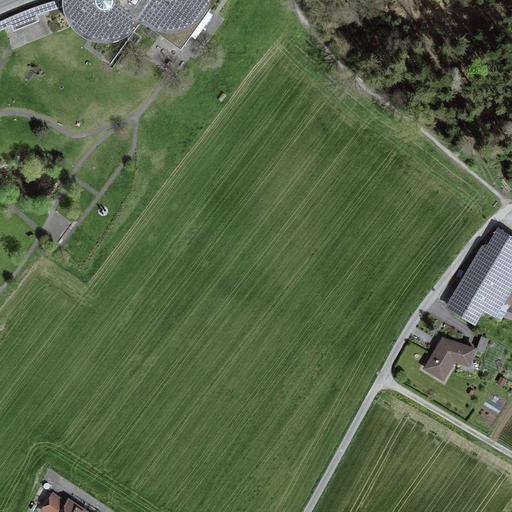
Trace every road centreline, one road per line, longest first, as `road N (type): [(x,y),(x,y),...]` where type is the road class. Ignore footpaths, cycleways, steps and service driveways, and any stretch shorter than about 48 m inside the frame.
road 1 (track): [(509,207),(416,317),(381,377)]
road 2 (track): [(381,377),(306,511)]
road 3 (track): [(511,455),(381,377)]
